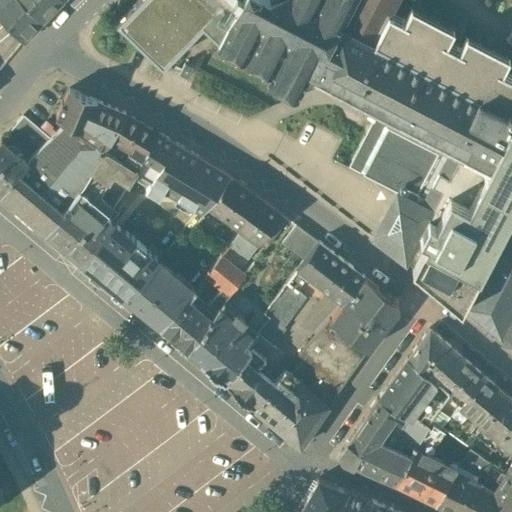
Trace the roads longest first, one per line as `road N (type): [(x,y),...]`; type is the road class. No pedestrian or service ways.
road 1 (residential): [(426,302),(246,160),(132,85),(60,54)]
road 2 (residential): [(312,463),(287,459),(99,300)]
road 3 (residential): [(426,302),(312,463)]
road 4 (residential): [(61,511),(0,391)]
road 5 (residential): [(0,378),(99,300)]
road 6 (residential): [(427,511),(312,463)]
